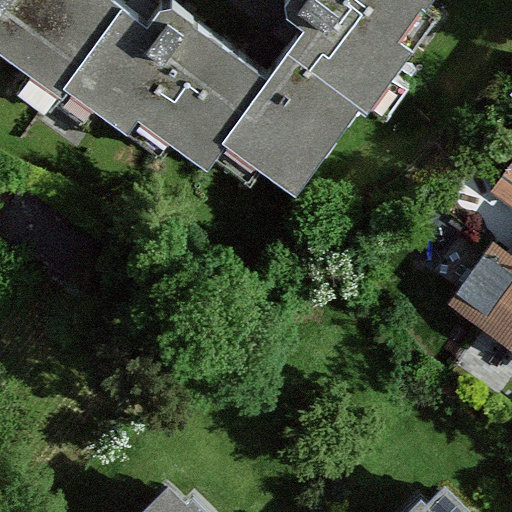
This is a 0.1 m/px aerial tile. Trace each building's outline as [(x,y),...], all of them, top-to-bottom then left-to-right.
[(0,0),(0,45),(63,90),(68,83),(127,124),(136,111),(209,163),(226,139),(295,188),(358,101),(365,106),(412,41),(400,32),(423,0),(427,2),(428,0),(283,0),(284,9),(301,21),(266,68),(170,0),(161,0),(158,0),(147,16),(123,0),(0,0)] [(105,244),(25,190),(1,225),(81,279),(105,244)] [(511,258),(493,245),(451,304),(511,346),(511,258)] [(203,511),(169,479),(136,511),(203,511)] [(470,511),(443,486),(417,511),(470,511)]
